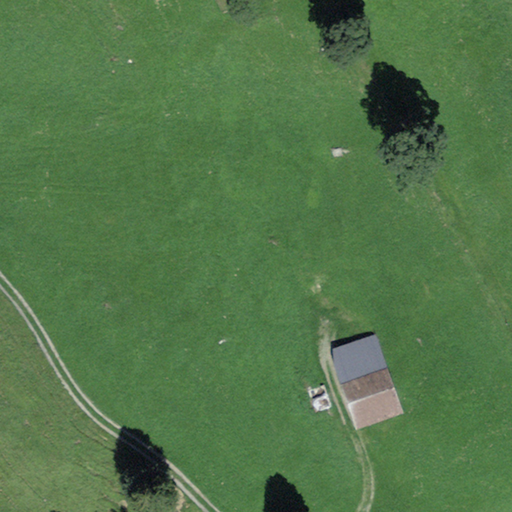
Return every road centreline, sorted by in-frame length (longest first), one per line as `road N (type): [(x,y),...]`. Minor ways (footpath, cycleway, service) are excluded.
road 1 (track): [(216,511),(69,386),(0,279)]
road 2 (track): [(321,327),(330,378),(369,486),(362,511)]
